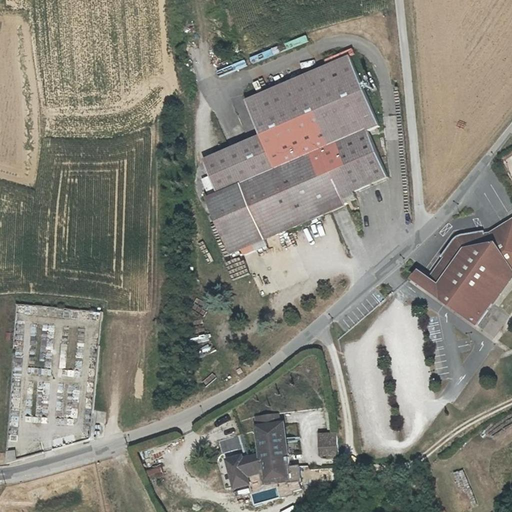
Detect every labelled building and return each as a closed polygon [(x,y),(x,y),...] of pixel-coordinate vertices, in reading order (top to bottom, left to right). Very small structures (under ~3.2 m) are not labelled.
[(206,201),(231,255),(320,214),(317,207),(341,196),(344,203),(356,198),(353,190),(386,175),(365,129),(377,124),(346,55),(243,102),(258,136),(201,161),(217,196),(206,201)] [(344,203),(341,196),(317,207),(320,214),(344,203)] [(511,224),(499,232),(503,237),(496,242),(491,233),(486,234),(485,231),(463,234),(457,236),(453,240),(441,257),(444,259),(429,279),(452,296),(446,304),(477,326),(488,311),(481,305),(509,268),(511,270),(511,224)] [(238,276),(249,273),(245,260),(234,263),(238,276)] [(414,279),(446,304),(452,296),(429,279),(420,272),(414,279)] [(265,482),(293,478),(288,443),(283,443),(280,422),(258,425),(262,453),(240,456),(240,452),(227,454),(229,479),(243,478),(242,471),(255,469),(258,470),(260,471),(261,473),(263,474),(264,476),(265,478),(265,482)] [(284,422),(280,422),(283,443),(288,443),(284,422)] [(238,437),(231,439),(229,432),(217,436),(223,453),(241,446),(238,437)] [(317,454),(336,454),(336,437),(317,437),(317,454)]
